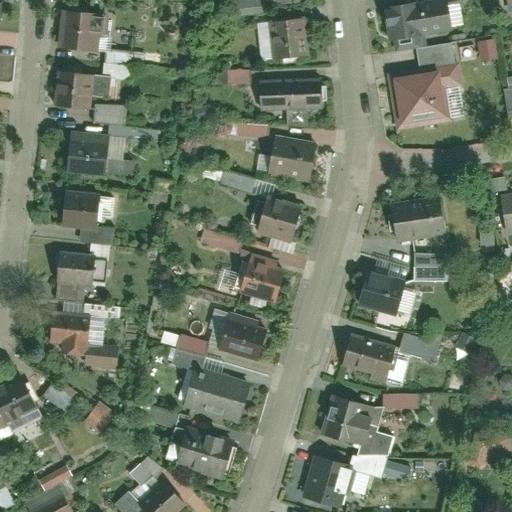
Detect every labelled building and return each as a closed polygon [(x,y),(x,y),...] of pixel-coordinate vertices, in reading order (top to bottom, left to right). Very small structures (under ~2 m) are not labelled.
[(447,0),(382,11),(386,39),(452,29),(447,0)] [(84,12),(58,11),(56,47),(82,48),(84,12)] [(275,59),(306,55),(301,18),(271,22),(275,59)] [(477,42),(481,60),(497,57),(493,39),(477,42)] [(456,65),(387,77),(396,131),(445,122),(440,93),(460,89),(456,65)] [(56,72),(53,104),(73,106),(76,74),(56,72)] [(257,107),(322,103),(321,82),(256,86),(257,107)] [(124,127),(125,105),(93,103),(92,122),(108,123),(107,138),(156,141),(157,129),(124,127)] [(64,137),(63,172),(102,173),(103,138),(64,137)] [(271,172),(311,178),(315,147),(276,141),(271,172)] [(252,189),(255,177),(222,171),(220,183),(252,189)] [(507,233),(511,232),(511,194),(501,197),(507,233)] [(96,227),(97,200),(63,198),(61,225),(96,227)] [(254,230),(289,240),(298,211),(264,200),(254,230)] [(441,200),(393,207),(398,241),(446,234),(441,200)] [(202,229),(199,243),(237,252),(240,239),(202,229)] [(269,239),(267,247),(287,250),(289,243),(269,239)] [(87,283),(89,256),(56,253),(54,281),(87,283)] [(411,285),(448,286),(448,253),(411,253),(411,285)] [(240,291),(277,299),(284,269),(246,261),(240,291)] [(232,291),(237,276),(223,271),(218,285),(232,291)] [(358,300),(393,311),(401,285),(367,273),(358,300)] [(87,318),(48,315),(46,338),(62,339),(61,354),(85,356),(87,318)] [(219,349),(256,358),(264,327),(227,318),(219,349)] [(163,330),(159,345),(202,356),(206,341),(163,330)] [(402,331),(398,353),(436,360),(440,338),(402,331)] [(393,345),(353,337),(347,369),(386,377),(393,345)] [(186,406),(236,418),(245,384),(194,371),(186,406)] [(19,378),(0,386),(0,412),(4,421),(33,409),(19,378)] [(42,396),(64,410),(72,396),(50,382),(42,396)] [(381,394),(381,408),(416,407),(416,392),(381,394)] [(367,406),(329,397),(320,435),(359,444),(367,406)] [(97,431),(113,413),(98,401),(83,419),(97,431)] [(149,418),(174,422),(176,412),(151,409),(149,418)] [(467,464),(486,467),(488,454),(509,457),(511,436),(511,433),(473,428),(467,464)] [(182,435),(175,464),(223,476),(230,447),(182,435)] [(314,459),(302,498),(329,507),(342,468),(314,459)] [(64,465),(37,479),(43,490),(70,477),(64,465)] [(0,507),(10,504),(0,476),(0,507)] [(163,511),(176,501),(162,484),(137,506),(142,511),(163,511)] [(70,511),(59,491),(28,507),(30,511),(70,511)]
